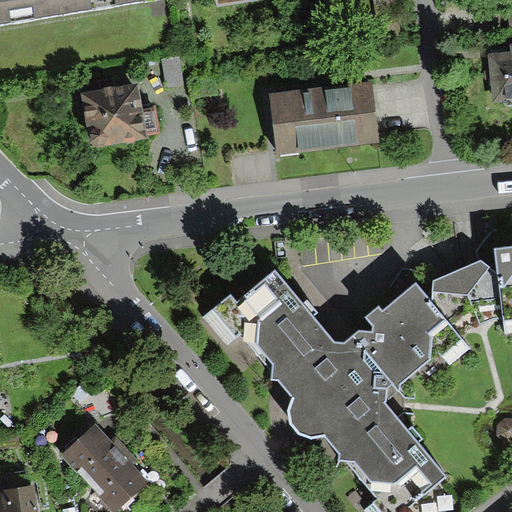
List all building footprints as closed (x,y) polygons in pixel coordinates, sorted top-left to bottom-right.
[(0,0),(0,24),(146,0),(0,0)] [(511,43),(486,46),(493,103),(511,101),(511,43)] [(185,56),(169,57),(170,86),(187,85),(185,56)] [(355,83),(271,94),(278,155),(379,142),(378,135),(371,81),(355,83)] [(138,83),(81,93),(90,149),(147,138),(146,135),(160,133),(155,107),(142,109),(138,83)] [(230,296),(204,316),(229,344),(241,334),(272,369),(272,380),(279,380),(286,388),(294,398),(289,409),(290,423),(300,435),(311,438),(324,435),(331,442),(340,453),(339,461),(347,461),(378,500),(365,510),(366,511),(414,511),(411,507),(446,476),(409,432),(385,403),(391,397),(399,391),(401,383),(439,352),(450,365),(470,348),(459,335),(481,324),(493,318),(504,317),(505,333),(511,332),(511,246),(496,249),(498,272),(481,261),(470,266),(464,268),(458,271),(450,274),(444,277),(433,282),(432,303),(417,285),(384,312),(379,307),(366,317),(373,326),(373,332),(359,331),(346,342),(341,341),(335,341),(276,271),(236,303),(230,296)] [(113,511),(147,483),(129,463),(113,445),(96,427),(64,456),(113,511)] [(34,511),(31,489),(0,494),(0,511),(34,511)]
